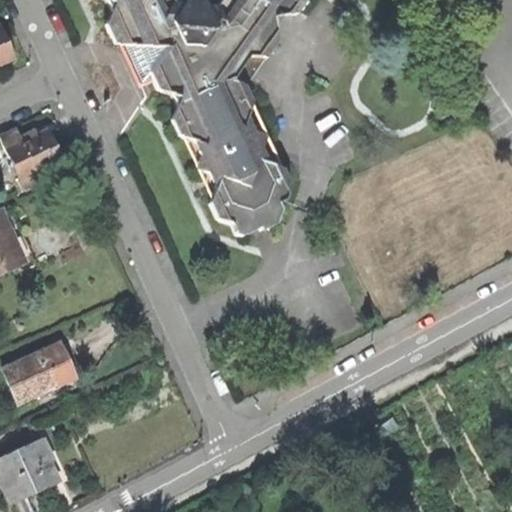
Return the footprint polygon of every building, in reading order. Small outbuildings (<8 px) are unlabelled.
[(258,227),(260,229),(275,222),(281,208),(278,202),(284,200),(290,183),(283,167),(269,163),(262,147),(263,141),(259,132),(254,131),(247,115),(252,100),(246,87),(246,85),(231,80),(249,55),(266,57),(277,40),(275,24),(281,15),(297,13),(305,0),(105,0),(110,10),(105,24),(114,43),(121,44),(131,45),(143,71),(149,71),(152,78),(157,88),(172,94),(176,104),(170,119),(178,135),(192,139),(199,155),(198,160),(202,170),(207,172),(215,187),(209,202),(216,218),(230,223),(235,234),(240,235),(258,227)] [(0,64),(13,59),(6,42),(0,29),(0,64)] [(140,84),(152,78),(149,71),(143,71),(131,45),(121,44),(130,64),(140,84)] [(246,85),(266,57),(249,55),(231,80),(246,85)] [(19,181),(24,191),(46,180),(42,170),(61,162),(53,144),(47,130),(32,137),(29,132),(19,137),(16,130),(1,137),(20,180),(19,181)] [(0,271),(34,256),(24,234),(13,240),(8,228),(1,212),(0,212),(0,271)] [(2,370),(17,404),(74,379),(66,361),(59,345),(2,370)] [(34,492),(57,481),(48,462),(53,460),(44,440),(0,459),(0,484),(1,484),(9,503),(34,492)]
